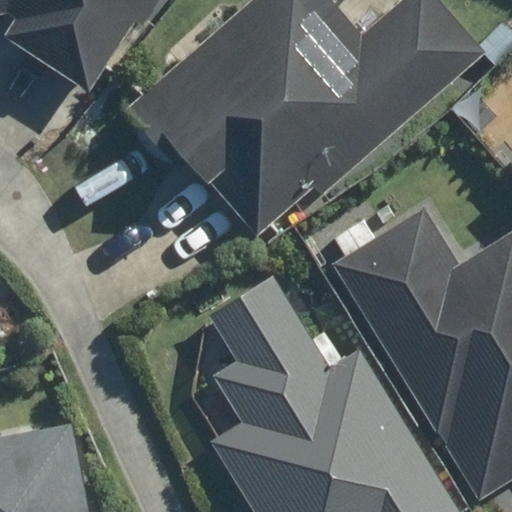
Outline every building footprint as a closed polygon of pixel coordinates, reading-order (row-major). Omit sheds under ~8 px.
[(0,0),(0,24),(86,87),(143,9),(152,16),(164,0),(0,0)] [(333,0),(248,0),(124,107),(159,147),(172,136),(264,242),(488,48),(446,0),(405,0),(364,36),(333,0)] [(423,198),(328,261),(483,498),(511,478),(511,234),(510,232),(465,261),(423,198)] [(461,511),(361,350),(332,368),(273,273),(213,310),(241,357),(215,373),(244,419),(212,438),(257,511),(461,511)] [(90,511),(71,420),(0,434),(0,511),(90,511)]
